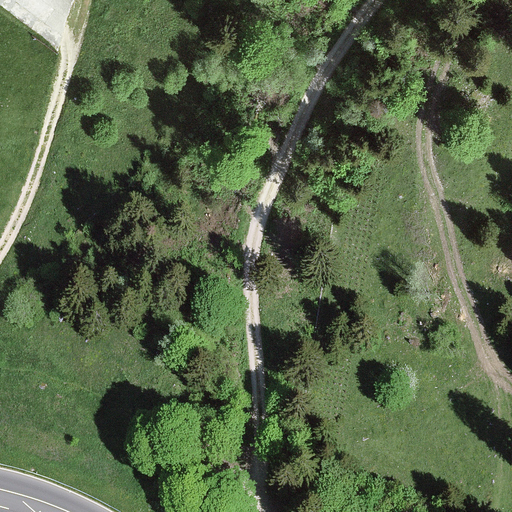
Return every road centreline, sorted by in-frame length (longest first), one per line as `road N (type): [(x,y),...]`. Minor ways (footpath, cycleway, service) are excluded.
road 1 (track): [(257,413),(255,214),(301,118),(399,0)]
road 2 (track): [(0,258),(23,216),(86,0)]
